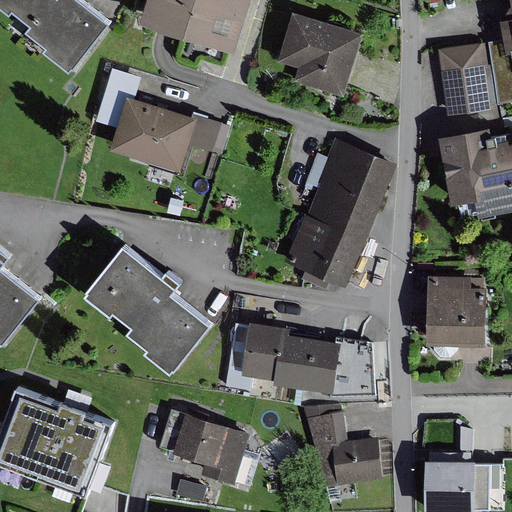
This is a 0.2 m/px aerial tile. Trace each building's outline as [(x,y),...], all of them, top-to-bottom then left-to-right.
[(0,0),(0,2),(14,13),(17,9),(34,23),(30,28),(51,44),(48,48),(74,69),(116,17),(94,0),(0,0)] [(253,0),(150,0),(144,21),(240,49),(253,0)] [(367,31),(297,8),(280,60),(301,66),(296,80),(346,95),(367,31)] [(511,51),(510,51),(508,37),(490,40),(494,63),(489,64),(487,64),(492,104),(500,103),(500,105),(511,101),(511,51)] [(486,42),(441,48),(450,114),(492,108),(492,104),(487,64),(489,64),(486,42)] [(119,127),(112,147),(183,170),(192,144),(200,116),(195,114),(136,96),(142,75),(115,67),(98,120),(119,127)] [(196,112),(195,114),(200,116),(192,144),(215,151),(225,121),(196,112)] [(491,124),(442,133),(455,202),(460,201),(479,198),(482,215),(511,209),(511,142),(510,130),(492,133),(491,124)] [(328,287),(332,278),(349,285),(399,160),(336,136),(287,260),(307,269),(304,277),(328,287)] [(463,218),(482,215),(479,198),(460,201),(463,218)] [(169,270),(130,239),(87,292),(116,315),(119,311),(136,324),(132,330),(153,346),(150,350),(177,371),(218,319),(180,288),(188,278),(172,266),(169,270)] [(0,240),(0,341),(5,345),(46,293),(8,263),(16,252),(0,240)] [(475,273),(431,272),(430,342),(435,342),(435,350),(441,357),(452,357),(459,351),(459,342),(491,343),(491,285),(475,285),(475,273)] [(238,321),(228,385),(253,389),(256,374),(277,377),(277,381),(333,390),(332,395),(377,394),(375,340),(340,334),(339,340),(292,332),(293,327),(253,319),(253,324),(238,321)] [(21,383),(0,439),(0,460),(92,494),(119,419),(90,408),(66,400),(21,383)] [(70,388),(66,400),(90,408),(94,396),(70,388)] [(305,405),(331,503),(359,499),(356,481),(385,477),(380,436),(349,440),(343,402),(305,405)] [(204,473),(237,483),(238,480),(248,448),(253,431),(173,407),(161,447),(208,461),(204,473)] [(262,453),(248,448),(238,480),(252,485),(262,453)] [(430,457),(429,511),(478,511),(478,508),(492,508),(493,462),(479,462),(479,458),(430,457)] [(209,485),(182,478),(177,494),(204,502),(209,485)]
